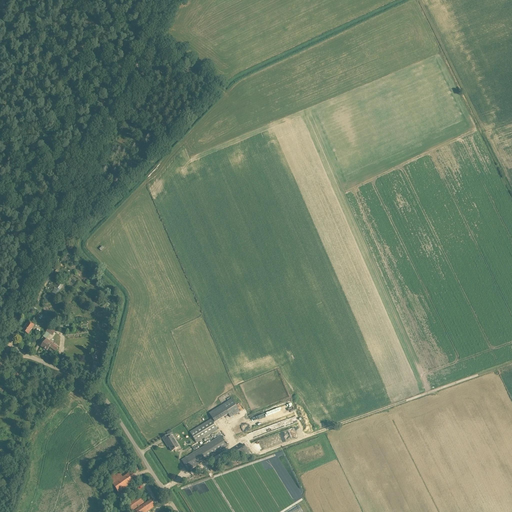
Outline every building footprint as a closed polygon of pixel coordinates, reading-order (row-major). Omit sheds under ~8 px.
[(46,283),(48,284),(49,282),(47,281),(46,280),(47,278),(47,279),(48,276),(46,275),(36,294),(35,296),(37,297),(38,295),(43,286),(45,282),(46,283)] [(60,290),(65,284),(60,281),(56,287),(52,293),(56,296),(60,290)] [(40,317),(41,316),(38,314),(34,321),(41,325),(42,323),(40,322),(42,318),(40,317)] [(28,335),(29,333),(34,326),(29,322),(22,331),(28,335)] [(50,325),(43,336),(49,341),(57,329),(50,325)] [(47,351),(49,347),(52,349),(55,345),(47,340),(46,342),(45,341),(41,346),(47,351)] [(217,430),(213,423),(228,414),(230,418),(240,412),(231,399),(209,413),(213,419),(189,433),(196,443),(217,430)] [(165,441),(171,451),(178,447),(171,436),(169,438),(168,436),(172,433),(171,430),(166,433),(167,435),(162,438),(164,441),(165,441)] [(181,460),(188,471),(227,447),(221,437),(181,460)] [(238,453),(246,449),(243,444),(235,449),(238,453)] [(123,489),(137,480),(131,471),(128,467),(109,480),(131,511),(146,511),(155,507),(150,500),(144,504),(139,496),(131,501),(123,489)]
